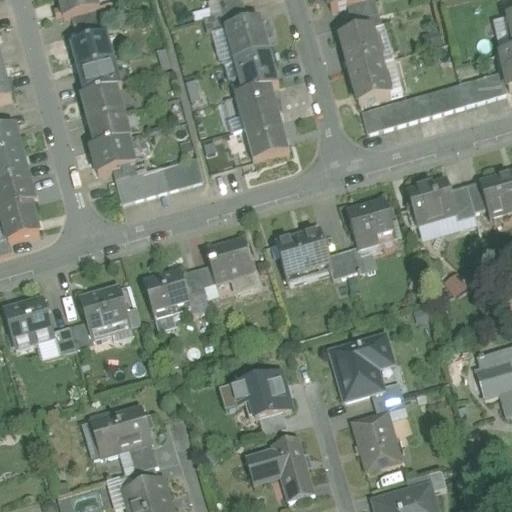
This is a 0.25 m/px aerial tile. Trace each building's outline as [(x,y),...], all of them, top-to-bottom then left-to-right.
[(97,0),(57,0),(64,24),(72,22),(101,14),(97,0)] [(241,0),(228,0),(218,3),(222,18),(245,11),(241,0)] [(360,0),(326,0),(331,15),(362,6),(360,0)] [(245,11),(222,18),(205,23),(209,38),(215,37),(215,36),(249,26),(245,11)] [(101,14),(72,22),(76,37),(105,29),(101,14)] [(379,18),(352,26),(355,37),(382,30),(379,18)] [(249,26),(215,36),(215,37),(224,69),(235,66),(270,56),(261,23),(249,26)] [(105,29),(76,37),(79,47),(108,39),(105,29)] [(355,37),(341,41),(350,76),(381,67),(393,64),(384,29),(382,30),(355,37)] [(79,47),(71,50),(78,75),(115,65),(108,39),(79,47)] [(330,74),(339,72),(334,48),(325,50),(330,74)] [(270,56),(235,66),(243,98),(244,99),(272,91),(272,92),(279,90),(270,56)] [(511,57),(500,60),(509,95),(511,94),(511,57)] [(115,65),(78,75),(85,100),(118,91),(118,92),(122,91),(115,65)] [(381,67),(350,76),(360,110),(391,101),(381,67)] [(3,69),(0,70),(0,106),(12,103),(12,102),(11,102),(2,70),(3,70),(3,69)] [(501,78),(460,89),(466,111),(507,99),(501,78)] [(460,89),(375,114),(381,135),(466,111),(460,89)] [(118,91),(85,100),(81,101),(88,127),(125,116),(118,92),(118,91)] [(272,91),(244,99),(243,98),(236,100),(245,134),(281,124),(272,92),(272,91)] [(375,114),(362,118),(368,139),(381,135),(375,114)] [(125,116),(88,127),(95,151),(95,152),(128,143),(132,142),(125,116)] [(281,124),(245,134),(254,167),(290,157),(281,124)] [(0,134),(0,162),(22,157),(16,130),(0,134)] [(128,143),(95,152),(95,151),(91,152),(99,179),(113,175),(135,169),(132,158),(140,156),(137,145),(133,146),(132,142),(128,143)] [(22,157),(0,162),(0,189),(28,182),(22,157)] [(198,162),(186,166),(192,189),(204,186),(198,162)] [(186,166),(174,169),(181,192),(192,189),(186,166)] [(135,169),(113,175),(116,185),(128,182),(138,179),(135,169)] [(174,169),(163,172),(168,196),(181,192),(174,169)] [(163,172),(151,176),(158,199),(168,196),(163,172)] [(151,176),(140,179),(146,202),(158,199),(151,176)] [(138,179),(128,182),(135,205),(146,202),(140,179),(138,179)] [(511,179),(480,189),(480,190),(487,215),(490,224),(511,217),(511,179)] [(28,182),(0,189),(0,210),(2,216),(31,208),(35,207),(28,182)] [(116,185),(123,208),(135,205),(128,182),(116,185)] [(447,186),(408,197),(418,231),(456,220),(450,198),(447,186)] [(480,190),(468,193),(474,215),(475,218),(487,215),(480,190)] [(468,193),(450,198),(456,220),(474,215),(468,193)] [(385,204),(364,210),(365,214),(348,219),(359,257),(380,250),(378,245),(396,240),(385,204)] [(31,208),(2,216),(9,244),(10,247),(39,238),(31,208)] [(321,235),(277,248),(287,283),(329,271),(331,270),(328,261),(321,235)] [(9,244),(0,246),(0,260),(13,257),(10,247),(9,244)] [(245,244),(206,256),(211,270),(216,290),(234,285),(237,295),(258,289),(245,244)] [(354,254),(340,258),(347,281),(361,277),(354,254)] [(347,281),(340,258),(328,261),(331,270),(329,271),(334,285),(347,281)] [(211,270),(199,274),(205,293),(216,290),(211,270)] [(199,274),(182,279),(189,303),(206,298),(205,293),(199,274)] [(457,275),(443,284),(453,300),(467,291),(457,275)] [(182,279),(165,284),(164,280),(144,286),(155,322),(172,317),(173,322),(193,317),(189,303),(182,279)] [(120,293),(99,299),(100,303),(82,308),(93,345),(114,339),(113,334),(130,329),(120,293)] [(44,303),(23,309),(24,312),(6,317),(17,355),(40,349),(39,344),(54,339),(44,303)] [(84,329),(71,333),(78,356),(91,352),(84,329)] [(71,333),(58,337),(64,360),(78,356),(71,333)] [(386,342),(332,357),(346,405),(371,398),(383,395),(382,393),(376,371),(393,366),(386,342)] [(511,354),(484,362),(484,361),(480,362),(480,363),(478,364),(482,375),(477,376),(485,406),(511,398),(511,354)] [(280,376),(231,390),(238,412),(251,409),(256,425),(260,424),(283,417),(291,415),(280,376)] [(399,388),(382,393),(383,395),(371,398),(375,409),(402,401),(399,388)] [(402,401),(375,409),(378,421),(388,418),(389,418),(406,413),(402,401)] [(143,412),(95,426),(106,463),(129,456),(153,450),(143,412)] [(283,417),(260,424),(265,441),(288,434),(283,417)] [(378,421),(353,428),(367,477),(403,467),(389,418),(388,418),(378,421)] [(299,443),(272,451),(273,455),(246,463),(255,491),(281,483),(288,507),(315,499),(299,443)] [(153,450),(129,456),(136,478),(156,472),(159,471),(153,450)] [(136,491),(159,484),(156,472),(136,478),(132,479),(136,491)] [(430,479),(407,486),(410,497),(429,491),(430,493),(434,491),(430,479)] [(136,491),(124,494),(129,511),(171,511),(163,483),(159,484),(136,491)] [(410,497),(375,507),(376,511),(435,511),(430,493),(429,491),(410,497)]
